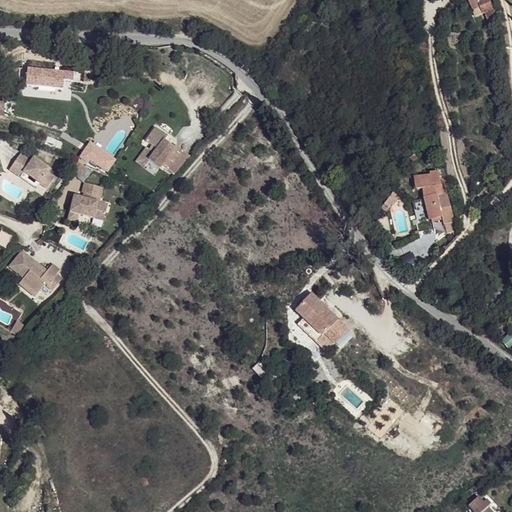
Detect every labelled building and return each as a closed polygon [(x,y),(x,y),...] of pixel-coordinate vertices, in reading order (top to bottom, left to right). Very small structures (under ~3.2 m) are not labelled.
[(467,0),(472,11),(480,7),(483,13),(493,9),(488,0),(467,0)] [(483,13),(480,7),(472,11),(475,17),(483,13)] [(495,8),(493,9),(483,13),(489,26),(497,21),(496,12),(495,8)] [(25,86),(63,90),(64,81),(73,82),(74,73),(48,70),(49,63),(28,60),(25,86)] [(174,175),(190,156),(176,146),(174,148),(165,140),(168,136),(156,128),(146,141),(152,146),(149,150),(153,154),(149,160),(160,168),(162,166),(174,175)] [(91,158),(90,140),(82,141),(83,155),(91,158)] [(143,168),(149,160),(153,154),(149,150),(146,148),(136,162),(143,168)] [(20,154),(9,170),(21,178),(24,173),(40,184),(47,189),(55,178),(47,173),(50,170),(34,158),(31,162),(20,154)] [(73,161),(67,169),(72,174),(80,165),(73,161)] [(80,165),(72,174),(78,179),(87,168),(80,165)] [(440,183),(438,172),(429,173),(429,176),(414,178),(416,190),(425,188),(426,197),(423,198),(429,220),(430,219),(441,217),(442,220),(443,224),(444,224),(446,234),(452,232),(456,231),(457,230),(455,219),(452,220),(445,188),(444,182),(440,183)] [(40,184),(24,173),(21,178),(37,189),(40,184)] [(69,212),(103,221),(107,205),(99,203),(96,202),(98,197),(100,198),(103,188),(84,183),(82,193),(84,193),(88,194),(87,199),(83,198),(74,196),(69,212)] [(388,208),(397,196),(392,193),(383,205),(388,208)] [(413,201),(417,219),(426,217),(423,199),(413,201)] [(78,215),(69,212),(68,219),(76,222),(78,215)] [(22,251),(9,267),(24,278),(21,281),(37,294),(45,285),(47,286),(56,274),(60,270),(53,264),(47,271),(45,273),(33,263),(35,261),(22,251)] [(35,261),(33,263),(45,273),(47,271),(35,261)] [(62,279),(56,274),(47,286),(53,291),(62,279)] [(37,294),(21,281),(19,284),(35,297),(37,294)] [(311,294),(295,311),(304,319),(298,325),(316,342),(321,337),(325,333),(335,343),(346,333),(336,322),(338,320),(311,294)] [(20,338),(26,327),(17,321),(10,332),(20,338)] [(335,343),(325,333),(321,337),(331,347),(335,343)] [(508,348),(511,344),(511,341),(507,337),(502,342),(508,348)] [(262,360),(252,369),(267,385),(277,376),(262,360)] [(286,410),(297,413),(301,397),(291,394),(286,410)] [(492,511),(488,507),(491,504),(486,499),(483,502),(478,497),(468,506),(473,511),(492,511)]
